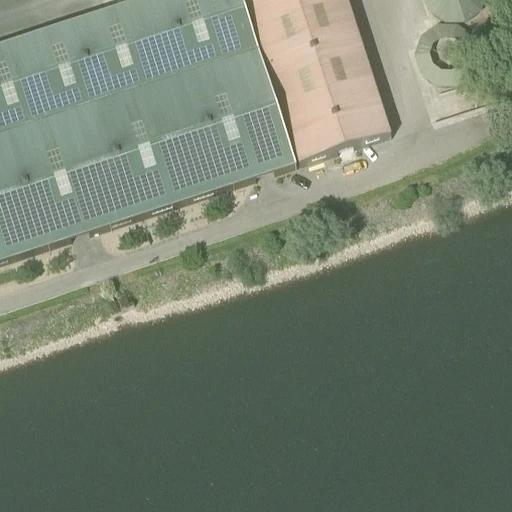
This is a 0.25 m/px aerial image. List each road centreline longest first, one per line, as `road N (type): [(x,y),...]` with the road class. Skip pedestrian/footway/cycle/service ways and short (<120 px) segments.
road 1 (unclassified): [(511,107),(394,168),(0,306)]
road 2 (unknown): [(423,155),(385,0)]
